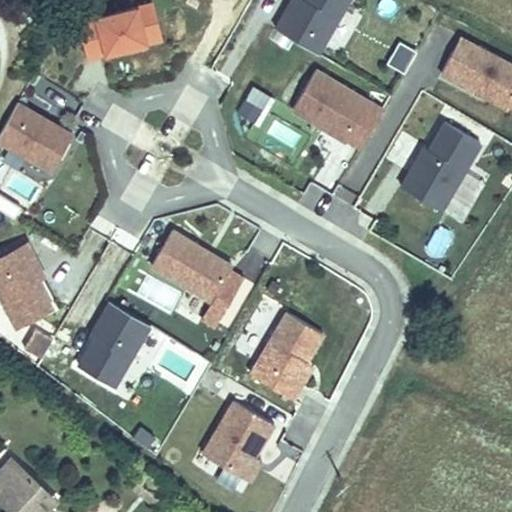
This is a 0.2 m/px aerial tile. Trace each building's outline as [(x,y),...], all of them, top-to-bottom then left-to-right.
[(321,53),(353,0),(304,0),(295,17),(288,13),(279,28),(321,53)] [(295,17),(304,0),(295,0),(288,13),(295,17)] [(164,43),(156,7),(83,25),(91,61),(164,43)] [(511,109),(511,70),(462,44),(443,80),(509,115),(511,109)] [(405,79),(418,58),(401,47),(388,69),(405,79)] [(372,101),(319,69),(295,109),(348,141),(372,101)] [(253,84),(236,111),(259,126),(276,98),(253,84)] [(80,131),(24,100),(3,138),(59,169),(80,131)] [(442,211),(483,144),(447,123),(415,175),(411,173),(402,187),(442,211)] [(234,263),(174,227),(152,262),(213,299),(234,263)] [(41,274),(30,253),(36,249),(29,235),(0,250),(0,285),(19,322),(56,302),(41,274)] [(48,271),(36,249),(30,253),(41,274),(48,271)] [(115,383),(152,322),(112,298),(104,311),(108,314),(96,334),(80,361),(115,383)] [(294,379),(323,332),(287,310),(250,372),(292,398),(301,383),(294,379)] [(96,334),(108,314),(104,311),(92,331),(96,334)] [(42,355),(54,335),(36,324),(24,345),(42,355)] [(194,380),(205,355),(167,339),(157,364),(194,380)] [(250,461),(270,427),(231,403),(199,457),(238,481),(250,461)] [(0,462),(0,480),(18,462),(9,453),(0,462)] [(245,485),(257,466),(250,461),(238,481),(245,485)] [(18,462),(0,480),(0,491),(13,504),(5,511),(37,511),(43,506),(33,496),(42,485),(18,462)] [(140,471),(129,486),(155,506),(166,491),(140,471)] [(33,496),(43,506),(53,495),(42,485),(33,496)]
